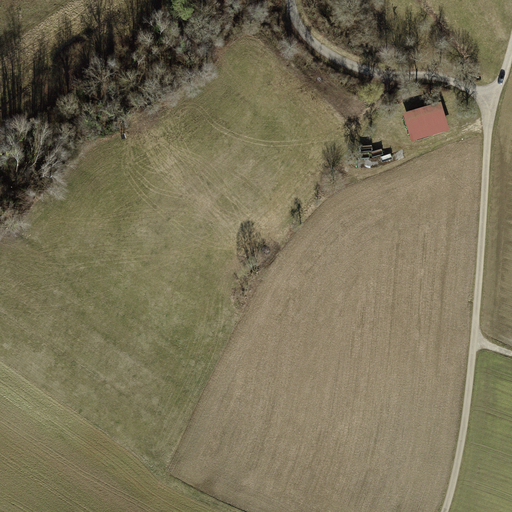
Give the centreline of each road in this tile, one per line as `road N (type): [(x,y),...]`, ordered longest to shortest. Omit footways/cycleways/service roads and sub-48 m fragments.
road 1 (track): [(511,50),(488,133),(475,340),(443,511)]
road 2 (track): [(291,0),(294,26),(360,68),(440,78),(495,99)]
